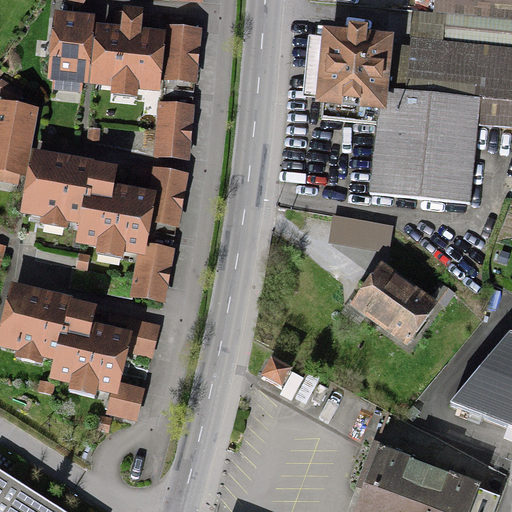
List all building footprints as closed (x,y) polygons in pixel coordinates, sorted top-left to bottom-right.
[(140,14),(124,13),(122,31),(101,29),(97,84),(155,89),(160,37),(138,35),(140,14)] [(444,40),(511,47),(511,20),(447,14),(444,40)] [(91,23),(57,18),(49,77),(84,82),(91,23)] [(170,30),(165,88),(193,91),(198,33),(170,30)] [(383,45),(328,39),(320,120),(375,125),(379,88),(383,45)] [(368,195),(469,206),(478,126),(511,129),(511,52),(413,42),(410,66),(408,91),(379,88),(375,125),(371,161),(368,195)] [(163,96),(157,155),(186,158),(192,99),(163,96)] [(31,115),(0,109),(0,169),(21,173),(31,115)] [(99,173),(36,159),(25,210),(85,222),(81,241),(140,253),(143,239),(146,228),(150,200),(126,195),(95,189),(99,173)] [(184,177),(154,173),(150,200),(146,228),(175,233),(184,177)] [(174,245),(143,239),(140,253),(131,296),(163,302),(174,245)] [(440,313),(388,281),(366,317),(417,349),(440,313)] [(103,338),(68,329),(73,309),(14,294),(2,343),(61,358),(56,376),(115,390),(116,386),(124,351),(126,343),(103,338)] [(157,329),(131,323),(128,336),(126,343),(124,351),(150,357),(151,350),(153,342),(155,336),(157,329)] [(511,340),(460,406),(511,426),(511,340)] [(261,378),(282,389),(292,371),(271,360),(261,378)] [(143,392),(116,386),(115,390),(109,415),(136,421),(143,392)] [(367,493),(359,511),(470,511),(478,494),(431,476),(433,469),(375,447),(358,490),(367,493)] [(61,511),(0,473),(0,511),(61,511)]
